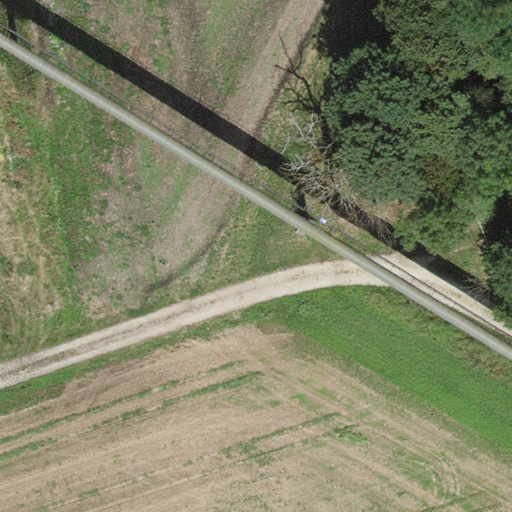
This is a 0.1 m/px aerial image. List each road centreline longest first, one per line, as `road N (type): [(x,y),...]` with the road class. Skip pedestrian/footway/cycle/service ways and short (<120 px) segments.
road 1 (track): [(0,374),(332,255)]
road 2 (track): [(511,284),(450,241),(332,255)]
